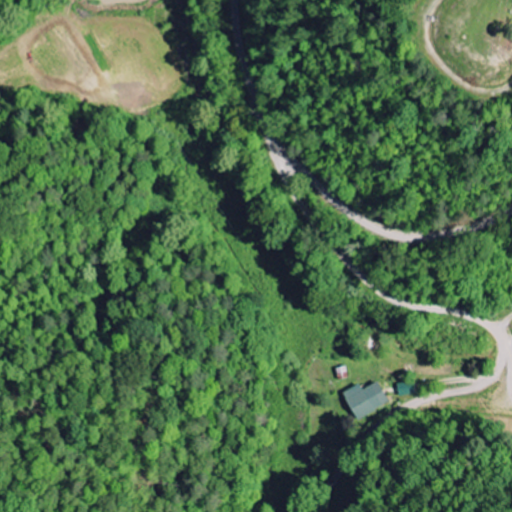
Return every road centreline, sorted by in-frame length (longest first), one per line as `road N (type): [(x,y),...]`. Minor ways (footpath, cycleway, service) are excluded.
road 1 (residential): [(316,511),(375,429),(413,403),(491,380),(503,350),(495,331),(469,313),(385,294),(315,219),(268,125),(238,0)]
road 2 (residential): [(281,160),(294,160),(331,195),(400,233),(457,231),(511,207)]
